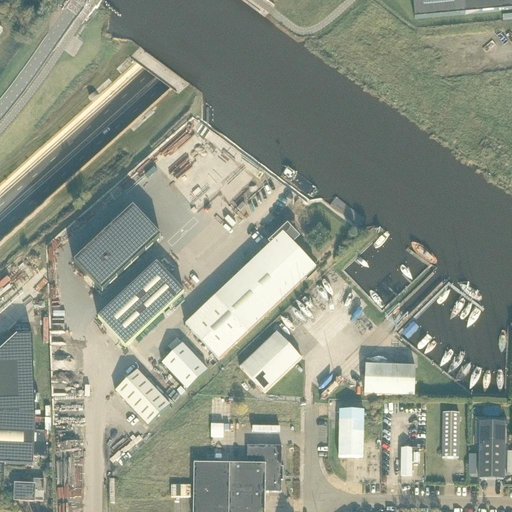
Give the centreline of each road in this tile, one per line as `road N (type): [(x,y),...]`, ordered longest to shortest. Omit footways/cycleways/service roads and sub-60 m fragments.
road 1 (trunk): [(0,230),(253,0)]
road 2 (trunk): [(227,0),(0,205)]
road 3 (unclassified): [(310,501),(511,504)]
road 4 (unclassified): [(81,0),(0,111)]
